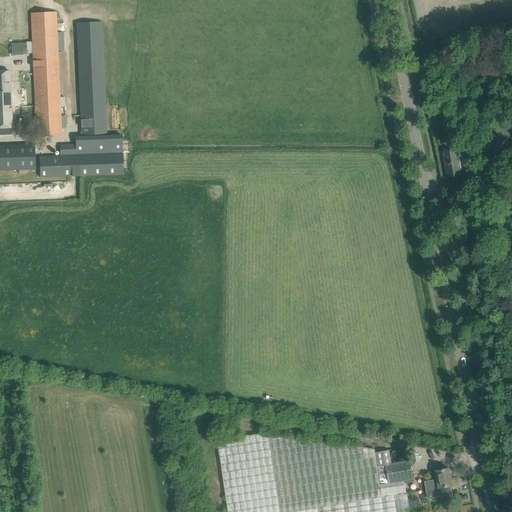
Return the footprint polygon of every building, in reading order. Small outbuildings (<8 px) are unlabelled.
[(31,13),(36,137),(61,136),(61,128),(65,127),(65,116),(60,116),(60,106),(64,106),(64,100),(60,100),(57,51),(64,50),(63,32),(57,32),(56,12),(31,13)] [(81,135),(106,134),(102,22),(76,23),(81,135)] [(23,54),(23,43),(11,43),(12,55),(23,54)] [(10,71),(0,71),(0,134),(10,134),(10,128),(12,128),(10,71)] [(511,141),(511,127),(493,131),(495,144),(511,141)] [(123,176),(122,155),(122,138),(75,140),(75,149),(60,150),(60,156),(39,157),(40,177),(123,176)] [(27,170),(35,169),(34,144),(0,145),(0,170),(19,170),(19,174),(27,173),(27,170)] [(461,173),(460,166),(458,150),(443,152),(446,175),(461,173)] [(420,511),(417,498),(408,500),(407,494),(406,494),(404,480),(388,483),(385,466),(377,467),(375,453),(375,449),(268,433),(217,440),(227,511),(420,511)] [(389,450),(375,453),(377,467),(385,466),(392,464),(389,450)] [(413,479),(409,461),(392,464),(385,466),(388,483),(404,480),(413,479)] [(430,481),(425,482),(427,490),(431,489),(433,498),(444,496),(452,494),(451,486),(452,486),(450,475),(449,469),(436,471),(438,480),(430,481)]
